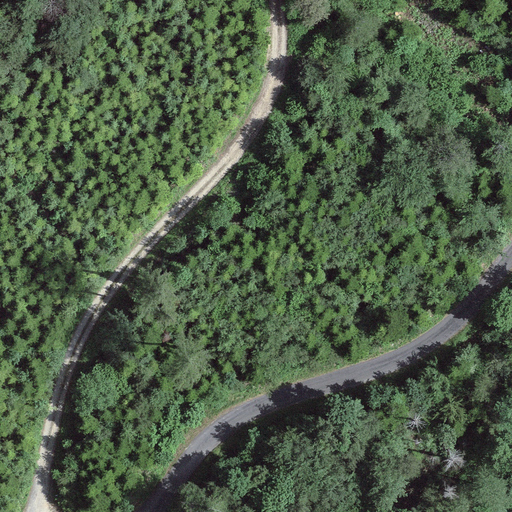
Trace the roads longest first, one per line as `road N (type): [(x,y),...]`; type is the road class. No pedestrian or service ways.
road 1 (track): [(43,511),(49,422),(70,350),(110,275),(230,151),(265,101),(273,0)]
road 2 (unclassified): [(157,511),(222,425),(425,341),(474,307),(511,261)]
